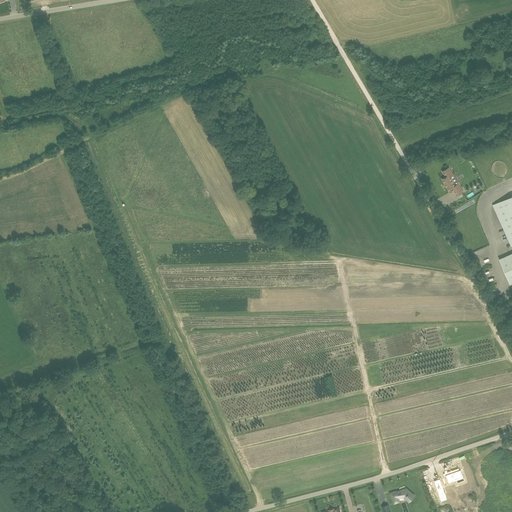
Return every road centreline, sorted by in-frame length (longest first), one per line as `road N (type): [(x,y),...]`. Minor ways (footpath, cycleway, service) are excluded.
road 1 (unclassified): [(247,511),(511,432)]
road 2 (unclassified): [(511,345),(410,170)]
road 3 (track): [(410,170),(311,0)]
